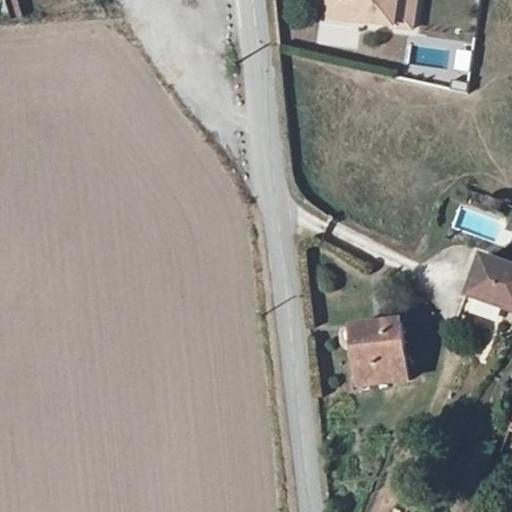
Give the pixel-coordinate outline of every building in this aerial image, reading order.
[(412,32),(416,0),(328,0),(327,12),(362,17),(361,25),(412,32)] [(362,17),(327,12),(325,20),(361,25),(362,17)] [(511,232),(476,220),(465,253),(485,261),(461,326),(486,335),(498,306),(511,312),(511,232)] [(354,330),(354,331),(356,346),(361,388),(409,382),(403,324),(354,330)] [(356,346),(354,331),(344,332),(346,347),(356,346)]
